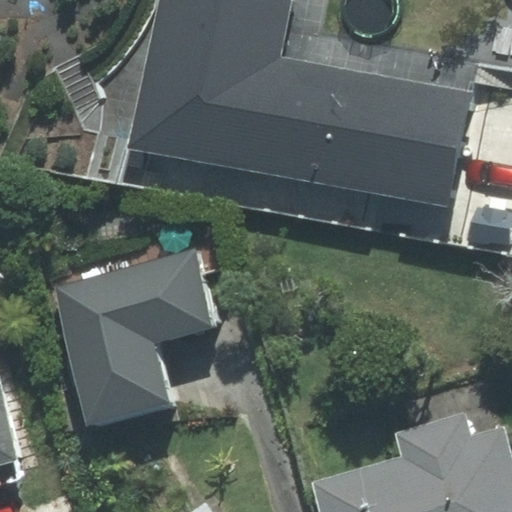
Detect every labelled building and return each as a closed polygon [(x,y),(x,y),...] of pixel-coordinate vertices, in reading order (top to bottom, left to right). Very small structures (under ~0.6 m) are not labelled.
[(474,87),(289,59),(298,0),(157,0),(152,38),(132,166),(454,216),(474,87)] [(203,247),(59,282),(95,433),(240,398),(203,247)] [(3,365),(0,365),(0,478),(27,472),(3,365)] [(511,511),(511,442),(507,426),(311,482),(319,511),(511,511)] [(223,511),(215,498),(194,511),(223,511)]
